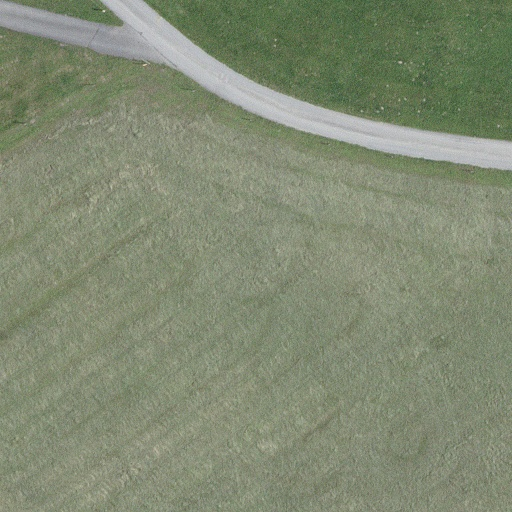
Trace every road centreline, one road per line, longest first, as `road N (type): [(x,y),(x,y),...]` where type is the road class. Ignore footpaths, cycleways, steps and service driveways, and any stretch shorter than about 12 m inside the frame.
road 1 (track): [(188,67),(451,165),(511,168)]
road 2 (track): [(0,23),(188,67)]
